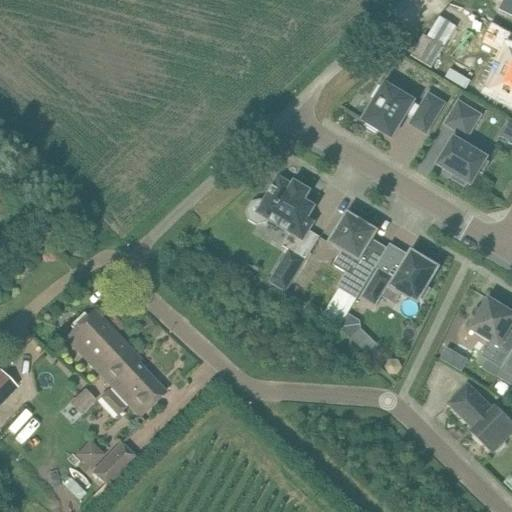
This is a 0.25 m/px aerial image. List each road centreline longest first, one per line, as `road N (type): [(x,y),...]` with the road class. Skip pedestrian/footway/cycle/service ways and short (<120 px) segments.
road 1 (residential): [(506,511),(397,403),(282,398),(252,385),(144,292),(132,261),(140,247),(285,117)]
road 2 (residential): [(503,246),(285,117)]
road 3 (residential): [(285,117),(411,0)]
